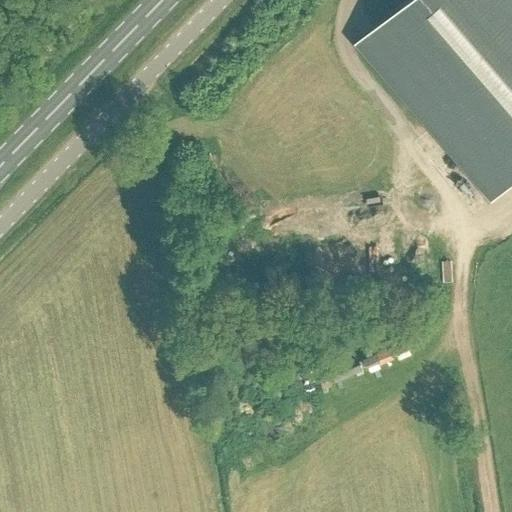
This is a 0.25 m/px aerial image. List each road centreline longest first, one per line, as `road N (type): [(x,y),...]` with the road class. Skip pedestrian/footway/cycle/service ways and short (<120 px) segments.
road 1 (unclassified): [(0,226),(220,0)]
road 2 (primary): [(0,165),(161,0)]
